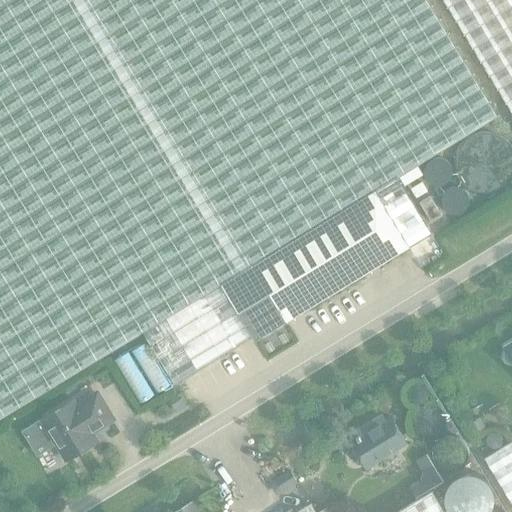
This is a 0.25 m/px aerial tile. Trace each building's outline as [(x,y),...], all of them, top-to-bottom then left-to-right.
[(0,0),(0,419),(143,332),(376,191),(398,177),(498,116),(427,0),(0,0)] [(511,0),(443,0),(511,112),(511,0)] [(464,148),(460,156),(459,166),(460,175),(465,183),(472,190),(480,194),(490,195),(501,193),(509,187),(511,183),(511,146),(507,141),(498,136),(488,135),(479,137),(471,141),(464,148)] [(438,188),(442,187),(446,185),(449,182),(451,178),(451,173),(450,169),(448,166),(444,163),(440,161),(436,161),(431,163),(428,166),(426,169),(425,174),(425,178),(427,182),(430,185),(434,187),(438,188)] [(431,232),(398,177),(376,191),(143,332),(174,383),(253,336),(255,339),(431,232)] [(412,190),(413,192),(414,192),(416,193),(418,192),(419,191),(420,190),(421,188),(421,187),(420,185),(419,184),(418,183),(416,182),(415,182),(413,183),(412,184),(411,186),(411,187),(411,189),(412,190)] [(450,214),(454,215),(458,215),(462,213),(465,211),(467,207),(468,203),(468,198),(466,194),(463,191),(459,189),(454,189),(450,190),(446,192),(443,196),(442,200),(442,204),(443,208),(446,212),(450,214)] [(432,223),(442,216),(430,196),(420,202),(432,223)] [(140,391),(145,389),(149,386),(151,382),(152,377),(152,372),(149,367),(146,364),(141,362),(136,362),(131,363),(127,365),(125,369),(123,373),(123,378),(124,383),(127,387),(130,389),(135,391),(140,391)] [(43,418),(22,431),(37,456),(59,443),(59,444),(58,448),(62,454),(66,455),(68,459),(95,442),(89,432),(111,418),(97,395),(75,408),(71,402),(44,419),(43,418)] [(367,467),(406,443),(390,417),(377,425),(373,420),(353,433),(356,437),(351,441),(355,447),(352,452),(358,461),(363,461),(367,467)] [(511,440),(485,457),(511,502),(511,440)] [(271,484),(279,496),(298,483),(290,471),(271,484)] [(443,511),(431,490),(394,511),(443,511)] [(336,511),(330,501),(315,510),(309,501),(290,511),(336,511)]
